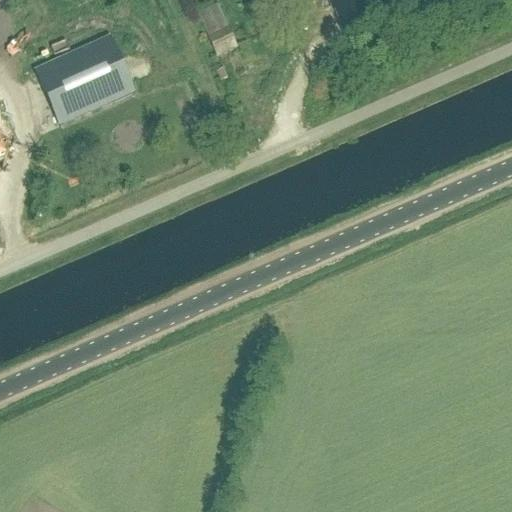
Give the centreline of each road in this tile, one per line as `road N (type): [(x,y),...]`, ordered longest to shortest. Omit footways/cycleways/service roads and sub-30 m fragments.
road 1 (tertiary): [(0,394),(511,172)]
road 2 (unclassified): [(0,273),(511,51)]
road 3 (track): [(173,0),(245,167)]
